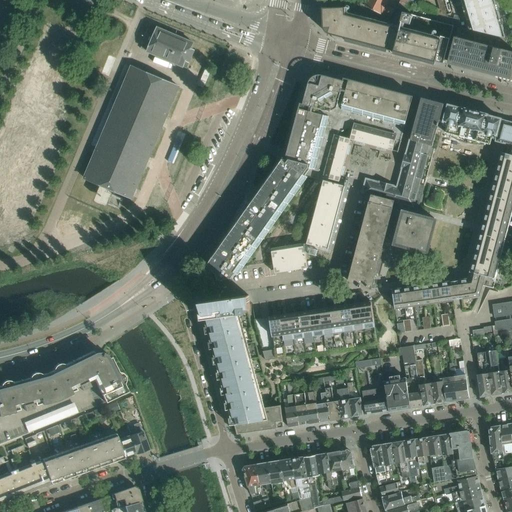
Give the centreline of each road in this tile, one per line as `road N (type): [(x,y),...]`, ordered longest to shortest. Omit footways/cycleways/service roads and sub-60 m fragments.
road 1 (residential): [(185,300),(331,272),(352,195)]
road 2 (residential): [(294,52),(511,108)]
road 3 (residential): [(511,92),(296,40)]
road 4 (secondary): [(240,135),(193,225),(120,306)]
road 5 (secondary): [(165,277),(209,224),(256,142)]
road 6 (residential): [(185,300),(226,450)]
road 7 (residential): [(226,450),(356,430)]
road 8 (secondary): [(0,358),(65,337),(120,306)]
road 9 (residential): [(23,511),(144,471)]
road 10 (secondary): [(156,0),(272,48)]
road 11 (residential): [(356,430),(477,411)]
